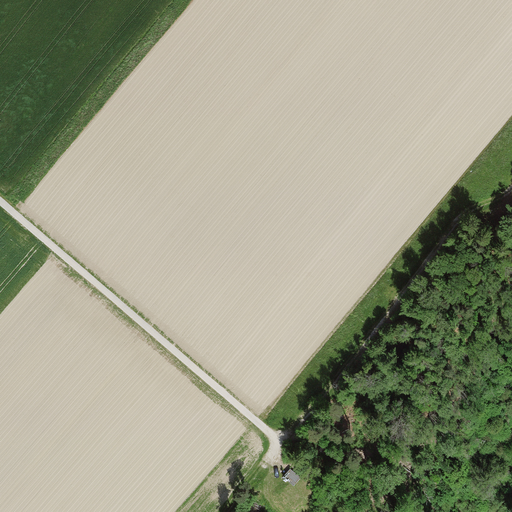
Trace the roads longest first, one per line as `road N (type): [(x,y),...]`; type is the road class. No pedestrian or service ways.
road 1 (track): [(228,511),(377,332),(461,215),(511,188)]
road 2 (track): [(281,444),(0,201)]
